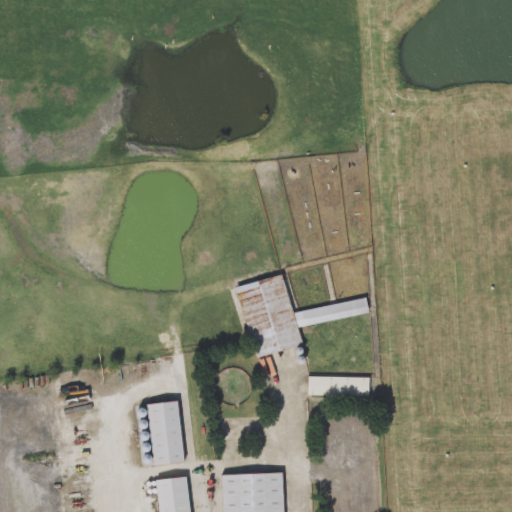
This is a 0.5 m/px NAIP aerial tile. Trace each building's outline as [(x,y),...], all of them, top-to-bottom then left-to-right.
[(364,297),(367,312),(297,327),(301,346),(251,356),(235,285),(282,275),(290,313),(364,297)] [(367,395),(306,395),(306,376),(367,376),(367,395)] [(176,401),(182,462),(151,464),(146,403),(176,401)] [(363,466),(370,466),(370,484),(323,485),(323,436),(362,435),(363,466)] [(220,511),(220,474),(281,472),(281,511),(220,511)] [(185,476),(187,511),(157,511),(154,479),(185,476)]
